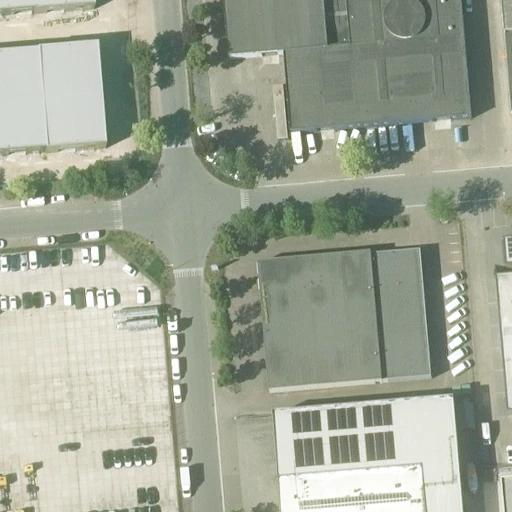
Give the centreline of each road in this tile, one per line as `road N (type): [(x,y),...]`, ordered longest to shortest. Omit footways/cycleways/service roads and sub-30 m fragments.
road 1 (unclassified): [(179,207),(511,183)]
road 2 (unclassified): [(206,511),(179,207)]
road 3 (unclassified): [(179,207),(163,0)]
road 4 (unclassified): [(0,223),(179,207)]
